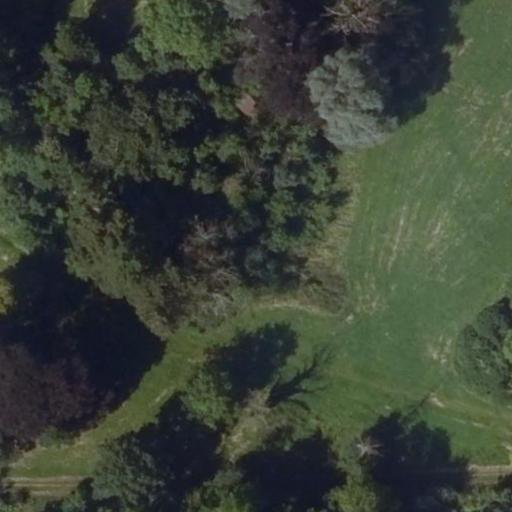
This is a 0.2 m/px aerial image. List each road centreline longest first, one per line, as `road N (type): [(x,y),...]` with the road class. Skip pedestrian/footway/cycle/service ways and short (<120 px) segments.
road 1 (track): [(511,422),(152,311),(97,287),(0,213)]
road 2 (track): [(0,488),(511,494)]
